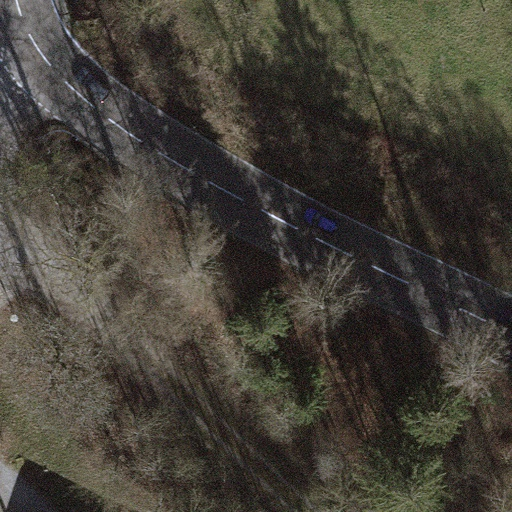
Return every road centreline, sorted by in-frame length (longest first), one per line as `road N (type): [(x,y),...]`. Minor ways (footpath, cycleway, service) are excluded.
road 1 (tertiary): [(15,0),(40,53),(132,141),(511,344)]
road 2 (track): [(0,247),(304,511)]
